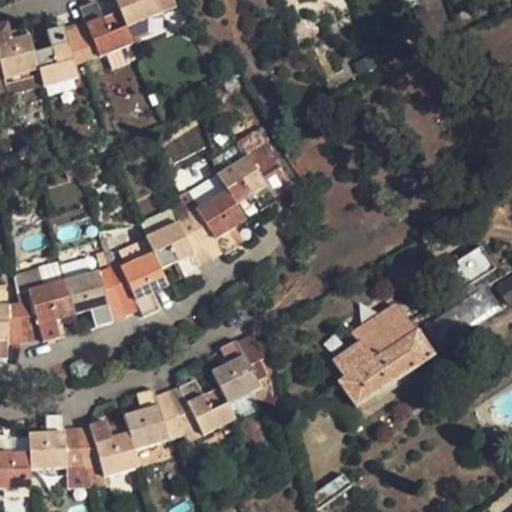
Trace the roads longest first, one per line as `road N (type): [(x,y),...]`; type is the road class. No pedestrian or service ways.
road 1 (residential): [(0,377),(171,311),(241,270),(294,207)]
road 2 (residential): [(259,314),(147,368),(0,413)]
